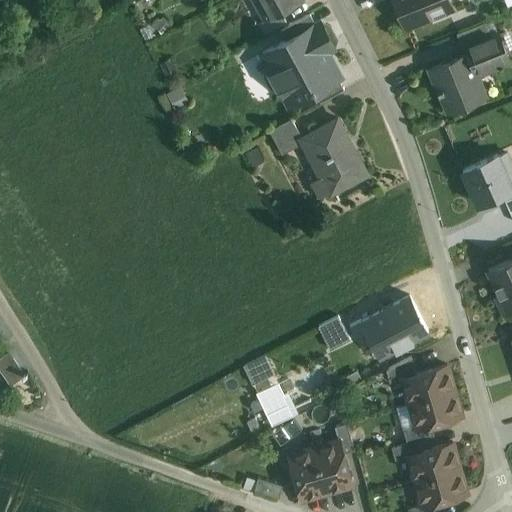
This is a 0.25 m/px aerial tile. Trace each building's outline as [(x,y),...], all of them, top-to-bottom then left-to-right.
[(259,0),(269,17),(282,10),(299,0),(259,0)] [(396,0),(407,25),(434,14),(435,16),(447,11),(446,9),(456,5),(453,0),(396,0)] [(269,17),(261,21),(266,31),(288,19),(282,10),(269,17)] [(311,12),(282,28),(288,38),(317,22),(311,12)] [(288,38),(263,51),(272,67),(282,86),(291,102),(315,89),(339,76),(341,75),(327,50),(336,46),(332,38),(332,37),(326,27),(325,26),(321,20),(288,38)] [(486,20),(457,32),(458,32),(460,32),(465,44),(463,45),(465,45),(465,44),(491,33),(486,20)] [(491,33),(465,44),(465,45),(466,44),(468,51),(469,51),(478,72),(510,59),(499,30),(491,33)] [(468,51),(431,66),(449,109),(486,93),(478,72),(469,51),(468,51)] [(272,67),(269,68),(267,77),(271,85),(280,88),(282,86),(272,67)] [(339,76),(315,89),(321,100),(345,87),(339,76)] [(292,116),(270,128),(280,147),(302,136),(303,135),(292,116)] [(303,135),(302,136),(331,191),(368,171),(338,116),(303,135)] [(493,170),(456,179),(470,236),(506,226),(493,170)] [(511,256),(489,266),(501,292),(497,294),(505,312),(511,309),(511,256)] [(420,295),(372,309),(381,340),(429,326),(420,295)] [(339,314),(320,324),(332,348),(352,337),(339,314)] [(13,347),(0,353),(0,364),(8,382),(26,374),(13,347)] [(412,354),(387,367),(390,380),(404,376),(404,375),(417,371),(412,354)] [(417,371),(404,375),(404,376),(411,400),(455,387),(448,362),(417,371)] [(272,422),(300,409),(290,389),(297,385),(291,372),(256,388),(272,422)] [(455,387),(411,400),(417,424),(418,425),(431,421),(462,412),(455,387)] [(348,420),(335,423),(339,437),(340,437),(344,450),(355,447),(348,420)] [(417,424),(404,428),(407,440),(408,441),(419,437),(419,438),(435,433),(431,421),(418,425),(417,424)] [(339,437),(315,444),(328,488),(353,481),(344,450),(340,437),(339,437)] [(419,437),(408,441),(407,440),(392,444),(396,457),(409,453),(409,452),(422,449),(419,438),(419,437)] [(422,449),(409,452),(409,453),(416,478),(460,465),(453,440),(422,449)] [(315,444),(290,451),(303,495),(328,488),(315,444)] [(460,465),(416,478),(423,502),(423,503),(437,499),(468,490),(460,465)] [(280,494),(284,481),(257,473),(253,486),(280,494)] [(437,499),(423,503),(423,502),(410,506),(411,511),(435,511),(440,511),(437,499)]
